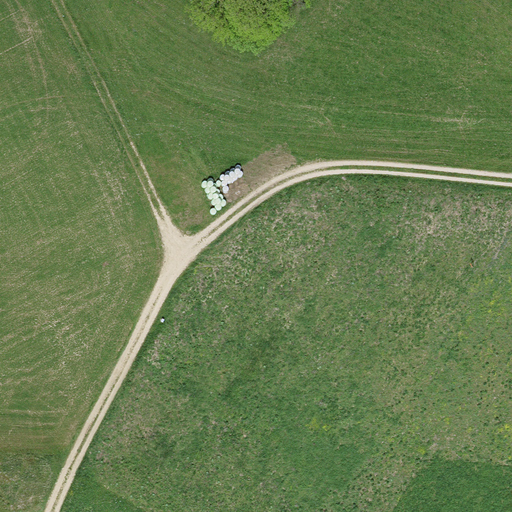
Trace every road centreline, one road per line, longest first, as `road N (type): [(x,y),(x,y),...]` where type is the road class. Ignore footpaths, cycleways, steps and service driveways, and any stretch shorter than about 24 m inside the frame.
road 1 (track): [(511,178),(343,165),(309,171),(272,186),(179,250),(51,511)]
road 2 (track): [(179,250),(52,0)]
